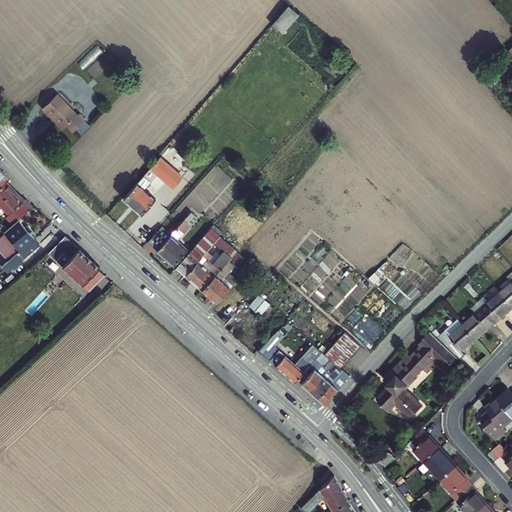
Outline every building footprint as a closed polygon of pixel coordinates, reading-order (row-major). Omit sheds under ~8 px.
[(296,15),(285,6),(268,25),(279,35),(296,15)] [(54,95),(40,109),(60,129),(64,126),(69,131),(82,119),(76,112),(74,114),(54,95)] [(182,174),(159,155),(122,197),(140,212),(154,196),(143,186),(157,171),(173,185),(182,174)] [(0,186),(5,182),(9,178),(0,168),(0,186)] [(22,200),(5,182),(0,186),(0,195),(21,218),(33,206),(25,197),(22,200)] [(21,218),(0,195),(0,207),(7,215),(6,217),(13,225),(18,220),(21,218)] [(156,246),(155,248),(172,263),(187,246),(176,237),(189,223),(182,217),(171,230),(156,246)] [(171,230),(161,221),(146,238),(156,246),(171,230)] [(19,222),(0,238),(0,250),(7,259),(0,265),(0,266),(5,272),(38,244),(26,230),(29,227),(25,223),(22,225),(19,222)] [(217,235),(208,228),(175,265),(184,273),(205,249),(217,235)] [(47,252),(88,292),(104,273),(98,268),(99,266),(65,233),(47,252)] [(219,246),(222,249),(228,254),(234,248),(225,240),(219,246)] [(205,249),(184,273),(200,287),(227,256),(228,254),(222,249),(206,266),(202,263),(211,253),(205,249)] [(227,256),(200,287),(215,301),(229,284),(221,276),(233,262),(227,256)] [(511,308),(511,306),(511,271),(505,277),(510,282),(498,293),(511,308)] [(260,314),(270,303),(259,292),(249,303),(260,314)] [(493,323),(511,308),(498,293),(488,302),(483,296),(475,303),(480,308),(493,323)] [(474,340),(493,323),(480,308),(461,324),(474,340)] [(455,356),(474,340),(461,324),(456,319),(435,337),(453,353),(455,356)] [(275,329),(257,348),(293,378),(307,363),(319,349),(314,345),(301,360),(277,338),(280,333),(275,329)] [(335,364),(355,343),(341,329),(321,351),(331,360),(334,363),(335,364)] [(374,398),(385,409),(393,401),(408,415),(419,403),(401,386),(419,366),(422,369),(434,356),(442,364),(453,353),(435,337),(427,329),(416,341),(419,344),(407,357),(404,354),(381,379),(387,385),(374,398)] [(319,349),(307,363),(310,366),(298,380),(307,387),(324,368),(331,360),(321,351),(319,349)] [(328,370),(324,368),(307,387),(314,394),(337,366),(335,364),(334,363),(328,370)] [(338,384),(346,374),(337,366),(314,394),(322,401),(327,395),(338,384)] [(494,398),(511,418),(511,416),(511,396),(504,388),(494,398)] [(485,425),(496,438),(503,432),(500,428),(511,418),(494,398),(481,409),(490,420),(485,425)] [(422,461),(437,448),(438,447),(426,434),(425,434),(420,429),(409,442),(412,446),(411,448),(422,461)] [(375,455),(385,466),(395,457),(385,446),(375,455)] [(511,470),(511,446),(501,457),(505,461),(504,462),(511,470)] [(427,466),(439,479),(454,465),(443,452),(442,453),(437,448),(422,461),(418,465),(423,470),(427,466)] [(416,467),(414,465),(405,473),(407,475),(416,467)] [(456,495),(469,483),(466,479),(467,478),(454,465),(439,479),(451,492),(453,491),(456,495)] [(403,479),(399,474),(394,478),(398,483),(403,479)] [(305,511),(322,496),(329,511),(346,501),(336,482),(333,477),(331,475),(298,507),(302,511),(305,511)] [(465,511),(473,511),(483,503),(472,490),(474,488),(469,483),(456,495),(461,500),(457,503),(465,511)] [(349,511),(352,511),(346,501),(329,511),(327,511),(349,511)] [(491,511),(483,503),(473,511),(491,511)]
